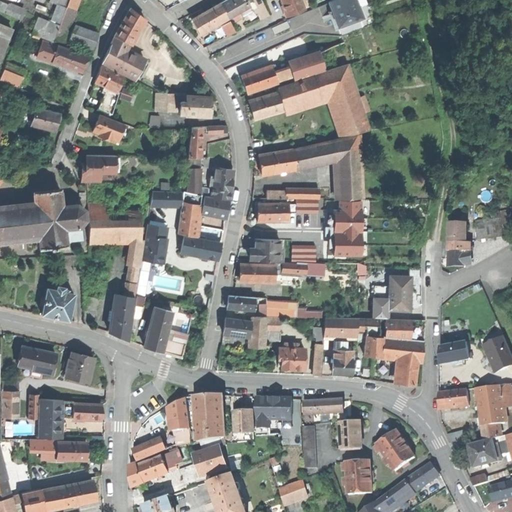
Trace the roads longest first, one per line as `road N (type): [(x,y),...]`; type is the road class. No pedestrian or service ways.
road 1 (residential): [(140,0),(205,61),(238,127),(241,194),(204,380)]
road 2 (track): [(431,295),(453,135),(431,0)]
road 3 (residential): [(204,380),(378,391),(423,418)]
road 4 (residential): [(423,418),(431,295),(491,266),(507,271)]
road 5 (residential): [(121,0),(58,162)]
road 6 (residential): [(130,356),(122,386),(123,511)]
road 7 (residential): [(0,320),(130,356)]
